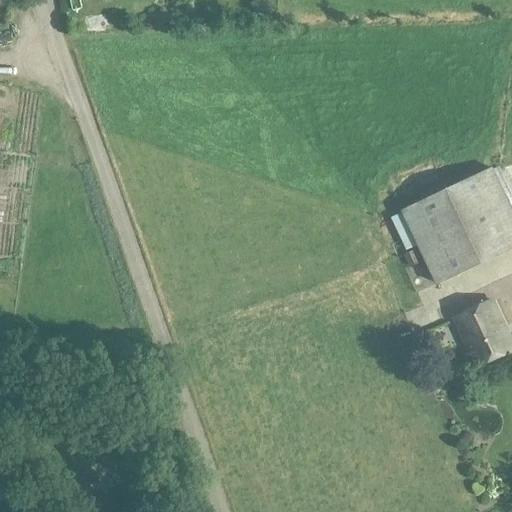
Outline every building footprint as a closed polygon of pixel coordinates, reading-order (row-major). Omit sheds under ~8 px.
[(275,10),(265,0),(259,0),(252,7),(264,20),(275,10)] [(511,251),(511,206),(494,169),(402,212),(437,287),(511,251)] [(416,251),(406,256),(411,268),(422,264),(416,251)] [(511,342),(494,303),(455,321),(477,368),(511,351),(511,342)] [(441,306),(413,307),(413,321),(441,320),(441,306)]
